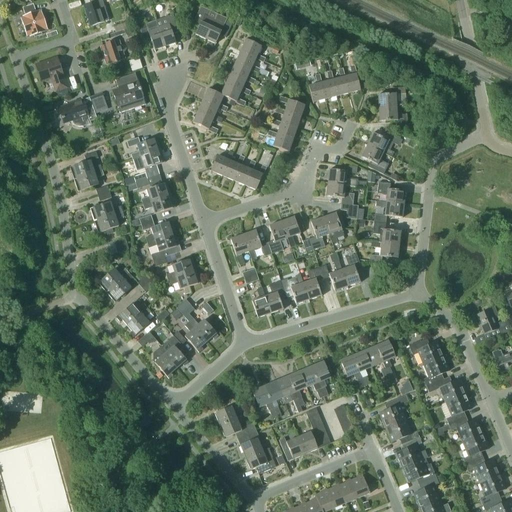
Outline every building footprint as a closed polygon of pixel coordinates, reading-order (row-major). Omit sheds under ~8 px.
[(104,7),(103,2),(101,0),(88,0),(90,4),(84,6),(90,27),(108,21),(104,7)] [(27,38),(48,30),(41,10),(35,12),(33,4),(23,8),(25,15),(20,17),(27,38)] [(195,35),(205,39),(216,14),(210,11),(210,12),(200,7),(193,23),(199,26),(195,35)] [(164,47),(175,43),(172,34),(178,32),(175,22),(181,20),(178,13),(156,21),(164,47)] [(205,39),(215,44),(219,35),(225,38),(232,22),(222,17),(216,14),(205,39)] [(156,21),(150,23),(139,27),(145,43),(151,41),(154,50),(164,47),(156,21)] [(117,26),(119,34),(131,31),(129,22),(117,26)] [(118,61),(126,59),(119,40),(112,43),(112,41),(106,43),(107,44),(100,47),(106,65),(113,63),(113,64),(119,62),(118,61)] [(239,52),(255,59),(263,63),(265,59),(257,55),(261,47),(245,40),(239,52)] [(252,66),(255,59),(239,52),(234,63),(250,70),(258,74),(260,70),(252,66)] [(131,61),(135,71),(146,67),(142,57),(131,61)] [(56,91),(66,88),(62,74),(57,58),(36,65),(41,82),(51,78),(56,91)] [(230,74),(246,81),(253,85),(255,81),(247,77),(250,70),(234,63),(230,74)] [(352,75),(345,77),(349,94),(359,91),(355,75),(356,75),(354,66),(350,67),(352,75)] [(349,94),(345,77),(342,69),(338,70),(340,78),(333,80),(337,97),(349,94)] [(328,81),(321,83),(326,100),(337,97),(333,80),(331,71),(326,73),(328,81)] [(118,90),(113,92),(118,108),(120,113),(144,105),(143,100),(137,80),(135,74),(115,80),(117,87),(118,90)] [(243,88),(246,81),(230,74),(225,85),(241,92),(249,96),(250,92),(243,88)] [(326,100),(321,83),(319,75),(315,76),(317,84),(308,86),(312,103),(326,100)] [(225,85),(220,95),(223,97),(236,102),(235,103),(244,107),(246,103),(238,99),(241,92),(225,85)] [(378,109),(396,108),(406,107),(406,101),(396,102),(396,95),(406,94),(405,87),(393,88),(394,95),(378,95),(378,109)] [(202,102),(218,109),(226,113),(228,108),(220,105),(223,97),(220,95),(207,89),(202,102)] [(107,94),(95,99),(99,112),(112,108),(107,94)] [(287,104),(284,111),(301,117),(304,106),(289,101),(289,100),(280,97),(279,101),(287,104)] [(58,108),(64,124),(72,121),(73,124),(75,125),(77,126),(80,127),(82,127),(83,128),(83,127),(91,124),(90,122),(97,119),(89,98),(82,101),(82,100),(58,108)] [(51,102),(41,105),(44,112),(53,109),(51,102)] [(215,116),(218,109),(202,102),(197,113),(213,120),(221,124),(223,119),(215,116)] [(301,117),(284,111),(276,108),(275,113),(283,116),(280,123),(297,128),(301,117)] [(396,108),(378,109),(379,122),(395,121),(395,127),(407,126),(407,115),(397,115),(396,108)] [(213,120),(197,113),(192,123),(208,130),(208,131),(216,135),(218,130),(210,127),(213,120)] [(279,127),(277,134),(293,139),(297,128),(280,123),(272,120),(271,124),(279,127)] [(293,139),(277,134),(268,131),(267,136),(275,138),(272,147),(288,152),(293,139)] [(367,145),(383,153),(392,157),(394,152),(389,150),(393,143),(398,146),(400,140),(390,135),(387,140),(372,133),(367,145)] [(155,144),(158,143),(156,138),(140,144),(138,138),(126,142),(128,148),(136,145),(138,152),(131,155),(132,160),(158,151),(155,144)] [(379,160),(383,153),(367,145),(361,157),(370,162),(367,167),(383,175),(388,164),(379,160)] [(160,158),(158,151),(132,160),(134,165),(142,163),(144,170),(165,163),(163,157),(160,158)] [(223,176),(229,161),(233,153),(228,151),(225,159),(217,155),(210,171),(223,176)] [(86,162),(70,168),(74,180),(102,170),(100,165),(92,168),(90,161),(98,158),(96,152),(84,156),(86,162)] [(236,164),(229,161),(223,176),(234,181),(240,165),(244,157),(240,156),(236,164)] [(245,186),(251,170),(255,162),(251,160),(247,168),(240,165),(234,181),(245,186)] [(258,173),(251,170),(245,186),(255,190),(261,175),(262,175),(266,167),(262,165),(258,173)] [(110,168),(112,175),(118,173),(116,166),(110,168)] [(329,170),(328,183),(345,185),(366,188),(366,182),(358,181),(358,180),(346,179),(346,173),(357,174),(357,167),(346,166),(345,172),(329,170)] [(74,180),(76,187),(78,192),(98,185),(96,178),(104,176),(102,170),(74,180)] [(145,173),(133,177),(135,183),(147,179),(145,173)] [(147,179),(135,183),(137,189),(149,185),(147,179)] [(387,195),(386,203),(404,205),(406,192),(390,190),(391,184),(378,182),(377,194),(387,195)] [(165,189),(168,188),(167,183),(146,190),(148,197),(141,200),(142,205),(168,196),(165,189)] [(344,194),(345,185),(328,183),(326,197),(342,199),(341,205),(353,206),(354,195),(344,194)] [(107,186),(96,190),(98,196),(109,192),(107,186)] [(109,192),(98,196),(99,202),(111,198),(109,192)] [(170,203),(168,196),(142,205),(144,210),(152,208),(154,214),(175,207),(173,202),(170,203)] [(404,205),(386,203),(376,201),(376,207),(385,208),(384,217),(375,215),(374,222),(386,223),(387,216),(403,218),(404,205)] [(110,202),(90,209),(94,221),(122,212),(120,206),(112,209),(110,202)] [(353,206),(341,205),(341,211),(347,212),(346,219),(357,220),(359,207),(353,206)] [(94,221),(96,228),(98,233),(106,231),(108,237),(114,234),(112,229),(118,227),(116,220),(124,217),(122,212),(94,221)] [(335,214),(322,218),(328,235),(331,245),(337,243),(334,233),(341,231),(335,214)] [(139,220),(132,222),(133,227),(141,225),(153,221),(151,215),(139,219),(139,220)] [(281,222),(287,239),(290,248),(295,247),(292,237),(299,234),(294,218),(281,222)] [(328,235),(322,218),(311,222),(316,237),(309,240),(313,251),(324,247),(321,238),(328,235)] [(153,221),(141,225),(143,231),(150,229),(153,235),(145,238),(147,243),(172,235),(170,228),(173,227),(171,222),(154,227),(153,221)] [(279,241),(287,239),(281,222),(268,226),(273,241),(267,243),(271,255),(282,251),(279,241)] [(385,230),(386,223),(374,222),(373,235),(380,235),(379,243),(399,245),(401,232),(385,230)] [(255,231),(243,235),(249,252),(252,262),(257,260),(253,250),(261,248),(264,257),(271,255),(267,243),(260,246),(255,231)] [(174,242),(172,235),(147,243),(148,249),(156,246),(158,253),(151,255),(153,261),(165,257),(163,251),(179,246),(177,241),(174,242)] [(249,252),(243,235),(230,239),(239,266),(244,264),(241,254),(249,252)] [(124,238),(113,242),(115,248),(127,244),(124,238)] [(309,240),(302,242),(306,254),(313,251),(309,240)] [(399,245),(379,243),(371,242),(371,247),(380,248),(379,256),(370,255),(369,262),(381,263),(382,257),(398,259),(399,245)] [(127,244),(115,248),(117,254),(129,249),(127,244)] [(348,268),(340,271),(346,288),(359,283),(354,269),(360,266),(356,255),(345,259),(348,268)] [(167,263),(165,257),(153,261),(154,267),(167,263)] [(191,265),(194,264),(192,259),(172,266),(174,273),(166,275),(168,281),(193,272),(191,265)] [(325,266),(319,268),(323,280),(329,277),(334,292),(346,288),(340,271),(337,262),(332,263),(335,273),(328,275),(325,266)] [(117,267),(114,269),(98,283),(106,293),(128,273),(125,269),(121,272),(117,267)] [(315,282),(323,280),(319,268),(307,273),(310,282),(303,284),(308,301),(320,297),(315,282)] [(242,273),(244,279),(256,275),(254,269),(242,273)] [(196,279),(193,272),(168,281),(170,286),(177,283),(180,290),(200,283),(198,278),(196,279)] [(132,278),(128,273),(106,293),(115,303),(131,288),(126,283),(132,278)] [(147,275),(137,283),(141,288),(151,280),(147,275)] [(246,284),(258,280),(256,275),(244,279),(246,284)] [(288,279),(280,282),(284,293),(291,291),(296,306),(308,301),(303,284),(299,275),(294,277),(294,278),(288,281),(288,279)] [(155,285),(151,280),(141,288),(145,293),(155,285)] [(278,295),(284,293),(280,282),(270,286),(273,295),(265,298),(271,314),(283,310),(278,295)] [(271,314),(265,298),(261,288),(256,290),(260,299),(252,302),(258,319),(271,314)] [(472,302),(474,307),(481,305),(479,299),(472,302)] [(186,300),(176,309),(180,313),(190,305),(186,300)] [(210,301),(204,306),(211,315),(217,310),(210,301)] [(122,320),(127,326),(147,308),(143,304),(137,309),(132,304),(116,318),(120,322),(122,320)] [(218,336),(204,320),(198,325),(189,314),(194,310),(190,305),(180,313),(181,314),(189,323),(189,322),(206,342),(212,338),(214,340),(218,336)] [(151,313),(147,308),(127,326),(132,331),(129,333),(133,338),(149,323),(144,318),(151,313)] [(507,320),(495,324),(493,319),(498,317),(494,308),(476,316),(485,336),(488,335),(490,340),(511,330),(507,320)] [(170,314),(175,320),(181,314),(180,313),(176,309),(170,314)] [(164,310),(155,318),(159,323),(169,315),(164,310)] [(189,322),(189,323),(185,326),(190,332),(185,337),(199,353),(203,349),(201,347),(206,342),(189,322)] [(178,332),(173,336),(181,345),(186,341),(178,332)] [(149,333),(137,342),(142,347),(153,337),(149,333)] [(177,349),(181,345),(173,336),(168,340),(174,346),(168,351),(163,345),(159,348),(176,369),(182,364),(184,366),(188,362),(177,349)] [(417,351),(423,365),(443,357),(437,342),(429,346),(426,340),(409,347),(412,353),(417,351)] [(388,341),(376,346),(382,362),(394,358),(388,341)] [(406,350),(403,341),(398,343),(401,352),(406,350)] [(364,351),(371,367),(382,362),(376,346),(364,351)] [(159,348),(154,352),(153,353),(153,361),(169,379),(173,376),(171,374),(176,369),(159,348)] [(511,353),(503,358),(500,351),(499,351),(498,350),(492,352),(496,361),(501,374),(511,369),(511,353)] [(364,351),(352,356),(365,386),(369,384),(365,377),(367,376),(365,370),(371,367),(364,351)] [(346,377),(353,374),(356,381),(357,380),(360,388),(365,386),(352,356),(340,361),(346,377)] [(424,381),(427,387),(444,380),(441,375),(449,371),(443,357),(423,365),(429,379),(424,381)] [(311,367),(318,383),(320,389),(324,397),(328,395),(324,387),(326,386),(324,381),(330,378),(323,362),(311,367)] [(311,367),(300,372),(306,388),(318,383),(311,367)] [(300,372),(287,377),(300,406),(304,405),(299,391),(306,388),(300,372)] [(287,377),(276,381),(283,398),(290,395),(298,414),(302,412),(300,406),(287,377)] [(446,403),(465,394),(459,379),(451,383),(449,377),(444,380),(427,387),(429,393),(440,389),(446,403)] [(276,381),(264,386),(271,403),(283,398),(276,381)] [(405,383),(407,387),(403,389),(405,394),(416,391),(413,381),(405,383)] [(259,408),(266,405),(268,411),(269,410),(272,418),(277,416),(273,408),(271,403),(264,386),(252,392),(259,408)] [(471,409),(465,394),(446,403),(452,417),(446,420),(448,425),(466,417),(464,412),(471,409)] [(379,413),(386,428),(405,420),(399,405),(409,401),(406,395),(385,404),(387,410),(379,413)] [(214,415),(219,426),(236,419),(232,409),(238,407),(234,398),(218,405),(220,411),(216,413),(216,414),(214,415)] [(333,410),(336,415),(346,411),(344,406),(333,410)] [(306,413),(308,418),(318,414),(316,408),(306,413)] [(348,416),(346,411),(336,415),(338,421),(348,416)] [(320,419),(318,414),(308,418),(310,423),(320,419)] [(350,422),(348,416),(338,421),(340,426),(350,422)] [(463,443),(482,434),(476,420),(468,423),(466,417),(448,425),(451,431),(456,429),(463,443)] [(241,429),(236,419),(219,426),(224,437),(225,437),(226,438),(235,434),(237,439),(256,432),(253,424),(241,429)] [(322,425),(320,419),(310,423),(313,429),(322,425)] [(411,434),(405,420),(386,428),(392,442),(399,439),(402,445),(419,437),(417,431),(411,434)] [(353,428),(350,422),(340,426),(343,432),(353,428)] [(323,425),(322,425),(313,429),(314,432),(311,433),(310,432),(298,437),(305,454),(317,449),(313,438),(326,432),(323,425)] [(355,432),(353,428),(343,432),(345,437),(355,432)] [(237,439),(245,458),(262,451),(257,439),(259,438),(256,432),(237,439)] [(328,438),(326,432),(313,438),(315,443),(328,438)] [(489,449),(482,434),(463,443),(468,456),(463,459),(465,465),(483,458),(481,452),(489,449)] [(287,461),(305,454),(298,437),(286,442),(284,438),(278,440),(287,461)] [(422,443),(419,437),(402,445),(404,450),(396,453),(402,468),(422,460),(416,446),(422,443)] [(328,438),(315,443),(317,449),(331,443),(328,438)] [(267,449),(262,451),(245,458),(249,468),(251,468),(251,469),(256,467),(259,473),(275,466),(271,458),(267,449)] [(276,459),(279,466),(285,464),(282,456),(276,459)] [(485,463),(483,458),(465,465),(469,473),(474,471),(479,483),(499,474),(493,460),(485,463)] [(416,480),(418,485),(436,478),(430,464),(428,465),(425,459),(422,460),(402,468),(408,483),(416,480)] [(499,474),(479,483),(485,496),(479,499),(482,505),(500,498),(498,493),(505,489),(499,474)] [(362,476),(350,480),(358,498),(370,493),(362,476)] [(413,494),(419,508),(439,500),(433,486),(439,484),(436,478),(418,485),(421,490),(413,494)] [(339,485),(347,503),(358,498),(350,480),(339,485)] [(339,485),(327,490),(335,508),(347,503),(339,485)] [(317,499),(322,511),(325,511),(335,508),(327,490),(315,495),(317,499)] [(492,511),(511,511),(511,504),(510,500),(502,504),(500,498),(482,505),(485,511),(491,509),(492,511)] [(322,511),(317,499),(306,504),(309,511),(322,511)] [(450,511),(447,503),(442,506),(439,500),(419,508),(420,511),(450,511)] [(362,504),(364,510),(370,508),(367,501),(362,504)]
